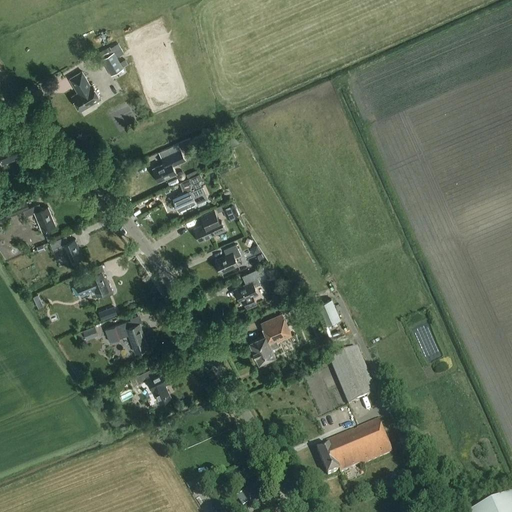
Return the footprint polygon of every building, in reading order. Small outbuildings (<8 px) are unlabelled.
[(110,46),(100,52),(103,58),(102,59),(112,75),(124,68),(123,67),(120,62),(117,57),(124,53),(118,43),(112,47),(111,46),(110,46)] [(91,85),(82,70),(70,78),(78,92),(72,96),(81,110),(101,98),(93,83),(91,85)] [(236,128),(226,133),(233,145),(242,140),(236,128)] [(191,137),(180,142),(182,149),(193,144),(191,137)] [(0,156),(2,162),(23,154),(17,140),(5,145),(2,139),(0,139),(0,156)] [(205,145),(208,152),(219,147),(216,140),(205,145)] [(181,149),(179,145),(160,153),(161,154),(162,157),(165,163),(153,168),(159,181),(177,173),(173,165),(185,160),(181,149)] [(201,155),(204,164),(222,157),(219,148),(201,155)] [(225,175),(238,168),(234,161),(221,167),(225,175)] [(204,170),(207,175),(214,172),(212,167),(204,170)] [(202,186),(199,180),(203,179),(200,173),(180,182),(182,187),(185,193),(173,198),(179,210),(197,203),(194,195),(199,193),(197,189),(202,186)] [(211,177),(215,184),(220,182),(216,174),(211,177)] [(232,200),(216,207),(218,212),(223,210),(227,218),(238,214),(237,212),(232,200)] [(7,209),(9,215),(29,207),(27,201),(7,209)] [(42,209),(40,203),(24,210),(26,216),(35,212),(43,230),(44,230),(47,228),(56,225),(48,206),(42,209)] [(200,241),(218,233),(226,229),(220,216),(218,217),(215,210),(202,216),(205,223),(194,228),(200,241)] [(47,228),(44,230),(48,240),(49,240),(50,241),(52,240),(47,228)] [(56,254),(65,250),(70,262),(83,257),(75,239),(69,241),(67,236),(51,242),(56,254)] [(236,257),(241,254),(236,243),(224,249),(227,254),(215,259),(221,272),(239,264),(236,257)] [(43,244),(37,246),(39,252),(46,250),(43,244)] [(254,295),(259,293),(255,286),(261,283),(258,277),(265,273),(262,267),(243,275),(246,283),(235,288),(241,301),(244,300),(248,307),(257,303),(254,295)] [(82,273),(74,276),(76,282),(82,295),(95,290),(97,295),(102,293),(104,295),(113,291),(109,281),(107,282),(102,271),(96,273),(94,268),(82,273)] [(325,325),(339,318),(331,299),(317,305),(325,325)] [(114,306),(99,312),(102,320),(118,314),(114,306)] [(292,335),(283,313),(261,323),(266,334),(250,341),(259,363),(276,356),(272,347),(279,344),(278,341),(292,335)] [(131,319),(115,325),(106,329),(111,341),(129,334),(136,352),(149,347),(140,322),(134,325),(131,319)] [(95,326),(83,330),(86,339),(98,335),(95,326)] [(348,406),(376,394),(357,348),(329,359),(348,406)] [(310,370),(326,414),(346,406),(330,363),(310,370)] [(172,381),(165,368),(153,374),(151,369),(135,376),(139,383),(148,379),(153,390),(154,390),(160,402),(171,396),(166,384),(172,381)] [(154,430),(162,427),(160,423),(159,421),(159,420),(158,419),(150,422),(151,423),(151,424),(152,427),(154,430)] [(391,453),(377,421),(326,442),(328,446),(317,451),(327,475),(339,471),(340,473),(350,469),(351,470),(391,453)] [(238,498),(242,505),(244,508),(249,505),(250,507),(259,502),(259,500),(266,496),(264,494),(267,492),(262,484),(260,486),(258,484),(242,494),(242,495),(238,498)] [(511,511),(511,493),(471,511),(511,511)]
